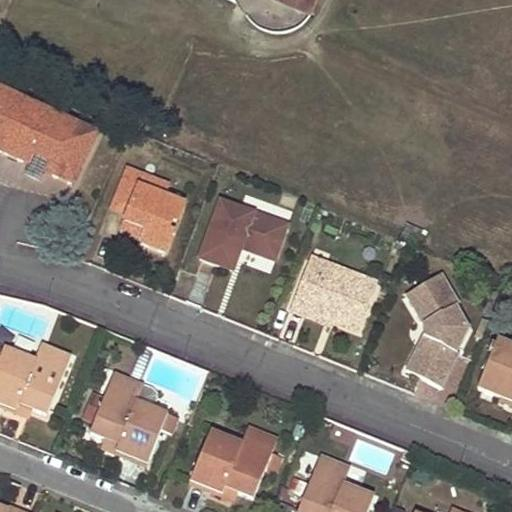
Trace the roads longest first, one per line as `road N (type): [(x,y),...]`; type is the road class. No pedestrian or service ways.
road 1 (residential): [(0,268),(63,283),(511,462)]
road 2 (residential): [(0,456),(143,511)]
